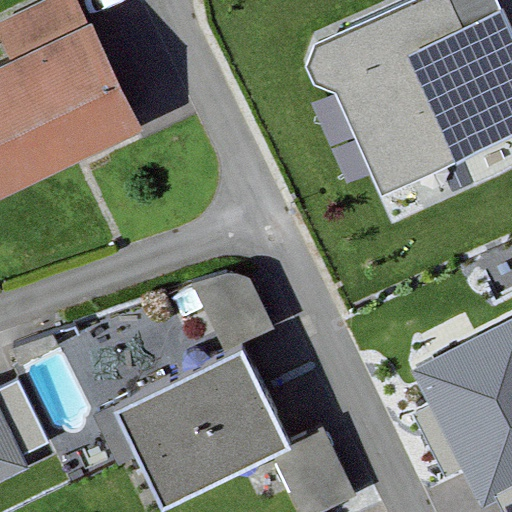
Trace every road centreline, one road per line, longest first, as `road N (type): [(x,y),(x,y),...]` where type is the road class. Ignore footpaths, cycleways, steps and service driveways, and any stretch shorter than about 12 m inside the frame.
road 1 (residential): [(412,511),(267,223)]
road 2 (residential): [(267,223),(0,308)]
road 3 (residential): [(267,223),(169,0)]
